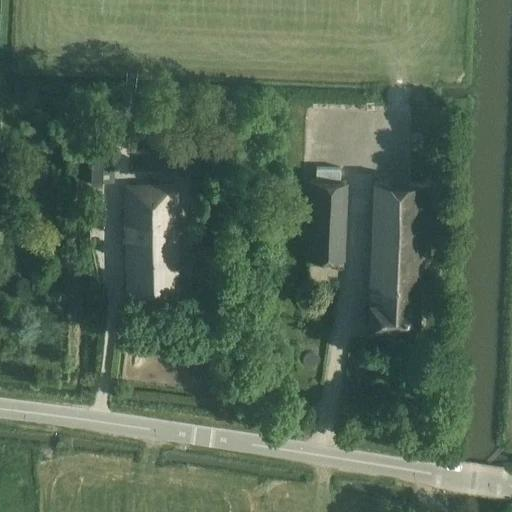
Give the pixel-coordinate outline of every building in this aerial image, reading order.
[(92,180),(91,185),(102,186),(102,181),(114,181),(116,141),(94,139),(92,180)] [(228,155),(212,153),(210,177),(226,179),(228,155)] [(299,256),(322,258),(321,265),(341,267),(348,183),(305,180),(299,256)] [(175,186),(126,187),(128,296),(177,295),(175,186)] [(368,327),(417,328),(419,265),(427,265),(428,245),(430,188),(373,186),(368,327)]
